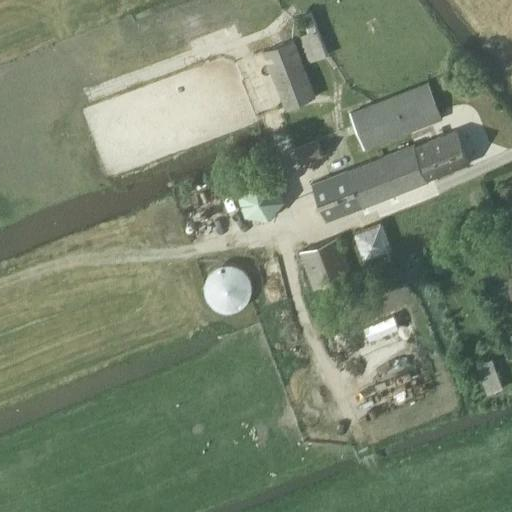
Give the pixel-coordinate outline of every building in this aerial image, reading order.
[(310,62),(328,55),(311,13),(294,20),(310,62)] [(285,108),(316,96),(294,39),(263,51),(285,108)] [(364,149),(443,118),(429,82),(350,113),(364,149)] [(470,162),(458,130),(415,147),(414,144),(312,183),(326,221),(429,182),(428,179),(470,162)] [(302,165),(324,158),(318,140),(296,147),(302,165)] [(273,221),(288,203),(279,179),(255,176),(241,194),(249,217),(273,221)] [(314,290),(352,276),(339,238),(300,252),(314,290)] [(206,283),(206,288),(207,293),(209,298),(212,303),(216,306),(216,307),(221,309),(227,311),(233,310),(238,309),(243,306),(247,302),(250,297),(252,292),(252,286),(251,281),(249,276),(246,271),(241,268),(236,265),(231,264),(225,265),(220,266),(215,269),(211,273),(208,278),(206,283)] [(491,359),(475,366),(487,395),(503,389),(491,359)]
